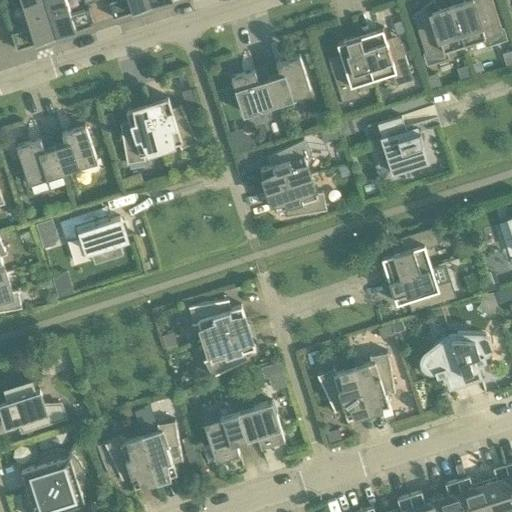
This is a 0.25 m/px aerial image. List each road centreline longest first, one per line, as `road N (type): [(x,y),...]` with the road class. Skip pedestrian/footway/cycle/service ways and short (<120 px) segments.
road 1 (residential): [(248,224),(182,30)]
road 2 (residential): [(329,479),(511,417)]
road 3 (residential): [(329,479),(271,302)]
road 4 (residential): [(20,83),(182,30)]
